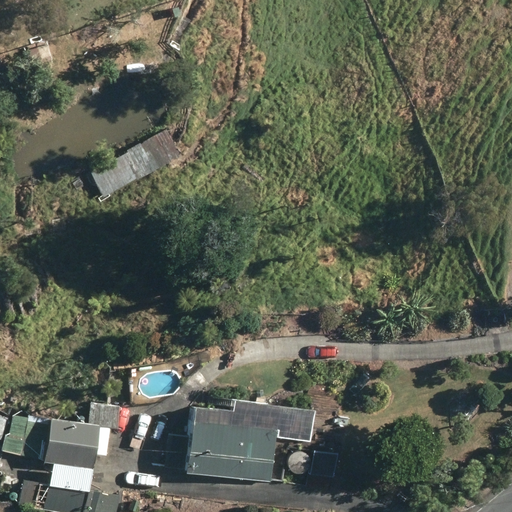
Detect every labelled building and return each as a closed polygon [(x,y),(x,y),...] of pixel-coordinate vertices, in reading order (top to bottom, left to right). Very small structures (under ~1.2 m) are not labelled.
[(92,172),(105,195),(138,176),(138,177),(182,151),(168,127),(128,149),(129,151),(92,172)] [(233,397),(232,408),(196,404),(186,471),(269,481),(280,404),(233,397)] [(93,453),(104,455),(107,427),(116,428),(118,406),(99,404),(97,423),(49,416),(47,424),(11,417),(8,433),(3,434),(0,451),(42,458),(41,461),(91,468),(93,453)] [(0,437),(10,420),(0,414),(0,437)] [(310,451),(308,474),(332,477),(335,454),(310,451)] [(114,511),(117,494),(20,479),(16,506),(57,511),(114,511)]
